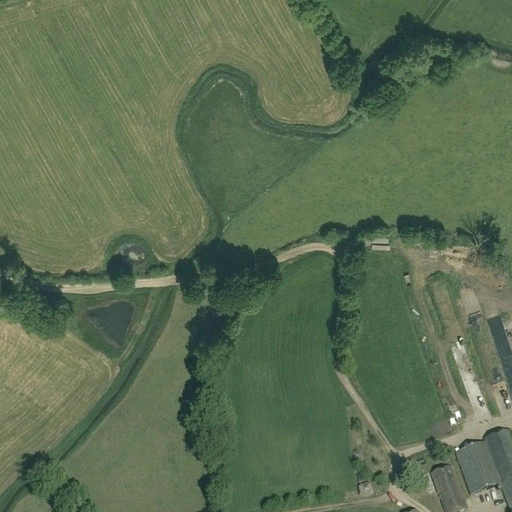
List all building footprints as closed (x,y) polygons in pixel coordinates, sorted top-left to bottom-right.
[(480,349),(485,361),(497,356),(492,344),(480,349)] [(484,441),(509,511),(511,511),(511,439),(509,432),(484,441)] [(413,473),(410,466),(404,468),(407,475),(413,473)] [(444,511),(463,511),(467,511),(451,468),(431,475),(444,511)] [(482,494),(476,496),(479,503),(485,501),(482,494)]
